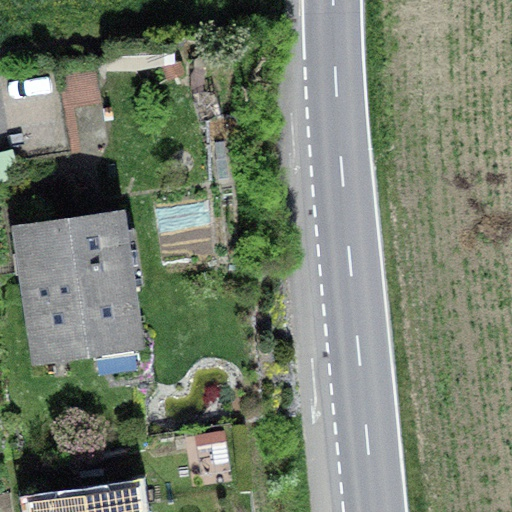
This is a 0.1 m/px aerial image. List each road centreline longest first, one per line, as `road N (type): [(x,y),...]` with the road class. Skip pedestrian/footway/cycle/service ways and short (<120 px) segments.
road 1 (residential): [(335,93),(309,241),(328,511)]
road 2 (secondary): [(335,93),(377,511)]
